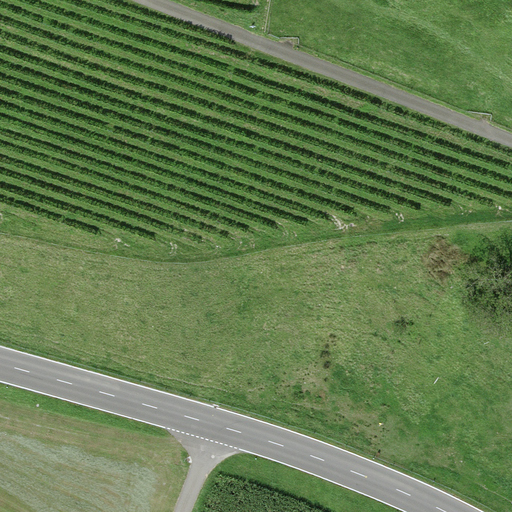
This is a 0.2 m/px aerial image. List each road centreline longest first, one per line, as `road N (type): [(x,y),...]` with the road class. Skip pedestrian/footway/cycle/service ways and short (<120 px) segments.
road 1 (primary): [(0,364),(347,470),(434,511)]
road 2 (track): [(150,0),(511,141)]
